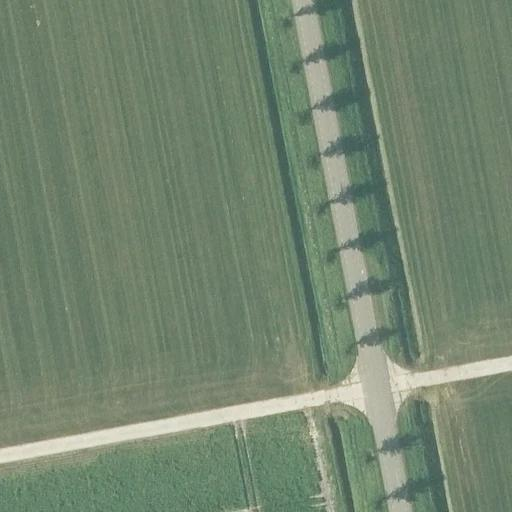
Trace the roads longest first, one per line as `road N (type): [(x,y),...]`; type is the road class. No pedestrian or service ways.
road 1 (unclassified): [(399,511),(301,0)]
road 2 (track): [(375,389),(511,364)]
